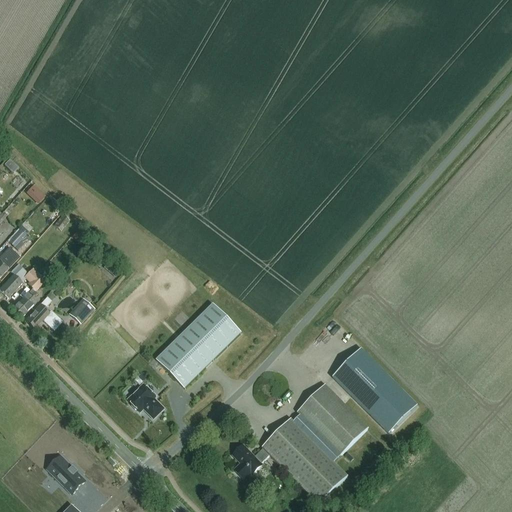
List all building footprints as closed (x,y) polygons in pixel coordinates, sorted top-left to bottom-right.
[(18,169),(9,161),(4,167),(13,175),(18,169)] [(61,233),(70,223),(63,217),(54,227),(61,233)] [(25,237),(19,232),(9,244),(14,249),(25,237)] [(36,274),(38,276),(29,285),(27,287),(32,292),(13,311),(22,320),(37,304),(33,300),(37,296),(35,294),(45,284),(43,281),(50,274),(43,267),(36,274)] [(24,280),(29,285),(38,276),(36,274),(33,272),(24,280)] [(23,282),(16,275),(0,291),(0,295),(7,302),(22,286),(21,284),(23,282)] [(52,305),(48,300),(25,323),(34,332),(42,323),(54,334),(63,325),(51,314),(49,316),(45,312),(52,305)] [(79,325),(92,310),(83,302),(70,317),(79,325)] [(213,306),(156,363),(184,391),(241,335),(213,306)] [(361,351),(333,380),(389,436),(417,408),(361,351)] [(143,411),(154,422),(164,411),(154,401),(156,399),(143,386),(127,402),(130,406),(130,408),(134,412),(136,412),(139,415),(143,411)] [(324,388),(298,414),(341,458),(368,431),(324,388)] [(261,466),(270,457),(319,507),(348,478),(291,421),(262,450),(263,451),(254,459),(243,447),(232,457),(241,466),(234,473),(244,483),(251,476),(252,477),(262,467),(261,466)] [(61,459),(48,472),(72,497),(86,484),(77,476),(78,474),(73,469),(72,470),(61,459)]
